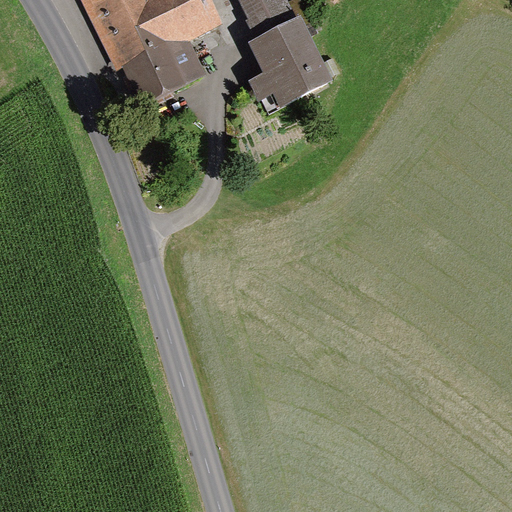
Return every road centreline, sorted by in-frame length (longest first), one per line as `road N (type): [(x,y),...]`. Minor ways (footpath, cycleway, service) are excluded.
road 1 (tertiary): [(214,511),(124,191),(31,0)]
road 2 (unknown): [(138,239),(185,217),(209,183),(218,71)]
